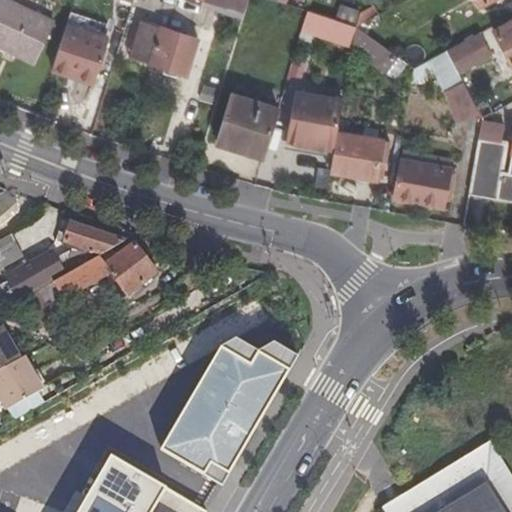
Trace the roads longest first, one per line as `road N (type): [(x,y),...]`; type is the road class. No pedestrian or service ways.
road 1 (tertiary): [(393,298),(317,246),(79,175),(0,142)]
road 2 (secondary): [(393,298),(349,340),(244,511)]
road 3 (secondary): [(271,511),(339,393),(382,341)]
road 4 (secondary): [(511,268),(443,275),(393,298)]
